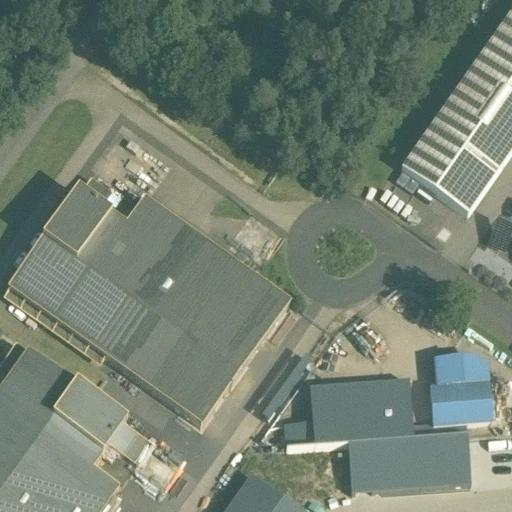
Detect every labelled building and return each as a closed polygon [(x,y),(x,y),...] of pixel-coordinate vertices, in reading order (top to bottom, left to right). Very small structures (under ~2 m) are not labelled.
[(511,157),(511,17),(400,176),(466,222),(511,157)] [(143,206),(124,232),(100,215),(110,201),(89,186),(80,200),(76,198),(7,295),(201,433),(288,309),(143,206)] [(125,427),(18,352),(0,377),(0,511),(104,511),(117,494),(91,475),(108,451),(122,461),(137,441),(123,431),(125,427)] [(475,365),(460,367),(459,365),(435,367),(437,393),(486,389),(485,372),(476,373),(475,365)] [(346,452),(413,447),(412,432),(408,387),(309,394),(311,428),(313,454),(346,452)] [(437,393),(428,394),(431,430),(431,433),(465,431),(491,429),(488,389),(437,393)] [(285,456),(313,454),(311,428),(283,430),(285,456)] [(412,432),(413,447),(466,443),(465,431),(431,433),(431,430),(412,432)] [(470,491),(466,443),(413,447),(346,452),(350,500),(470,491)] [(175,468),(150,450),(128,481),(154,499),(175,468)] [(224,511),(292,511),(248,480),(224,511)]
